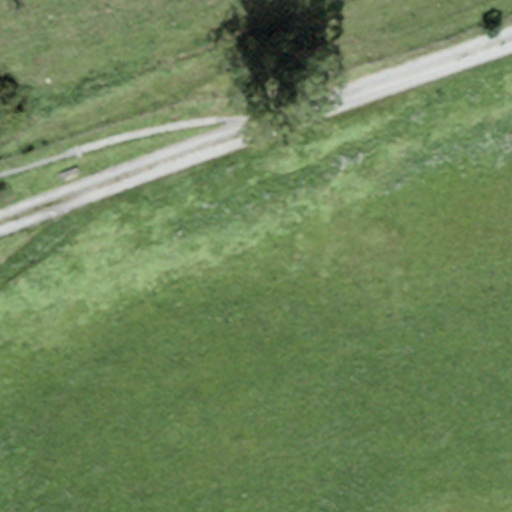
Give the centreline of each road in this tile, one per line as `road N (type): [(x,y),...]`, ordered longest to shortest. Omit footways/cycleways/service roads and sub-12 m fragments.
road 1 (track): [(0,224),(267,124)]
road 2 (track): [(267,124),(511,39)]
